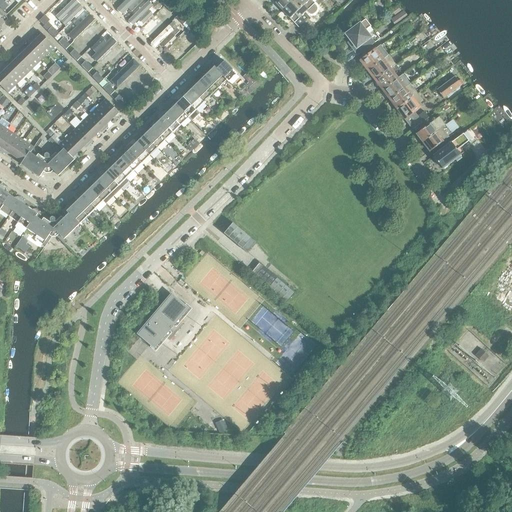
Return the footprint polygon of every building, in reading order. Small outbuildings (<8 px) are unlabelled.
[(83,9),(75,0),(73,0),(55,17),(64,27),(83,9)] [(127,0),(117,9),(123,16),(139,0),(127,0)] [(283,10),(293,0),(277,0),(278,0),(275,3),(283,10)] [(293,0),(283,10),(295,22),(304,14),(307,11),(309,13),(311,14),(313,14),(315,13),(316,11),(317,10),(317,8),(316,6),(314,4),(318,0),(293,0)] [(176,8),(170,2),(166,7),(171,13),(176,8)] [(148,3),(129,20),(133,25),(138,21),(142,25),(153,15),(149,11),(153,8),(148,3)] [(397,6),(391,10),(395,15),(401,11),(397,6)] [(167,13),(163,8),(158,12),(163,17),(167,13)] [(396,27),(409,17),(404,10),(391,19),(396,27)] [(187,20),(180,13),(176,17),(183,24),(187,20)] [(308,18),(304,14),(295,22),(299,27),(304,23),(308,18)] [(89,15),(68,35),(73,40),(93,20),(89,15)] [(50,22),(46,18),(42,22),(46,26),(50,22)] [(156,18),(141,34),(146,39),(149,35),(153,38),(164,26),(156,18)] [(365,30),(371,26),(365,19),(346,34),(353,44),(350,46),(357,56),(375,42),(365,30)] [(303,31),(308,27),(304,23),(299,27),(303,31)] [(199,31),(192,24),(187,29),(194,36),(199,31)] [(52,26),(48,30),(47,31),(55,38),(59,34),(52,26)] [(100,27),(82,44),(86,49),(105,31),(100,27)] [(168,27),(151,45),(159,54),(175,38),(171,34),(173,32),(168,27)] [(35,37),(32,39),(47,55),(55,47),(42,34),(37,39),(35,37)] [(71,45),(63,37),(58,42),(66,50),(71,45)] [(106,43),(101,39),(91,50),(95,54),(92,57),(96,62),(116,42),(112,37),(106,43)] [(47,55),(32,39),(29,42),(31,44),(26,49),(39,62),(47,55)] [(177,39),(161,54),(172,65),(188,50),(177,39)] [(368,70),(389,55),(390,54),(383,44),(378,48),(361,60),(368,70)] [(19,52),(17,54),(31,70),(39,62),(26,49),(21,54),(19,52)] [(81,56),(74,49),(70,54),(77,61),(81,56)] [(128,54),(123,49),(118,54),(114,50),(105,58),(107,60),(101,66),(108,73),(128,54)] [(31,70),(17,54),(14,57),(16,59),(11,64),(24,77),(31,70)] [(396,65),(389,55),(368,70),(376,80),(396,65)] [(86,60),(81,65),(88,72),(93,68),(86,60)] [(139,66),(134,61),(115,78),(120,83),(139,66)] [(227,80),(229,82),(237,74),(225,61),(219,66),(217,64),(214,67),(227,80)] [(4,67),(1,70),(16,85),(24,77),(11,64),(6,69),(4,67)] [(403,74),(396,65),(376,80),(383,89),(403,74)] [(51,67),(48,71),(52,76),(56,72),(51,67)] [(207,69),(204,72),(219,87),(227,80),(214,67),(209,71),(207,69)] [(16,85),(1,70),(0,70),(0,73),(0,74),(0,84),(8,93),(16,85)] [(104,79),(97,72),(92,76),(99,84),(104,79)] [(219,87),(204,72),(202,75),(204,77),(199,82),(212,95),(219,87)] [(153,81),(145,73),(126,91),(135,100),(153,81)] [(403,74),(383,89),(390,99),(410,83),(403,74)] [(461,85),(455,76),(437,89),(443,98),(446,96),(449,99),(457,93),(455,90),(461,85)] [(257,81),(254,78),(248,84),(251,87),(257,81)] [(212,95),(199,82),(194,87),(192,84),(189,87),(204,102),(212,95)] [(36,83),(32,87),(37,91),(41,87),(36,83)] [(115,91),(108,83),(103,88),(110,95),(115,91)] [(417,93),(410,83),(390,99),(397,108),(417,93)] [(32,87),(25,94),(30,98),(32,95),(36,91),(32,87)] [(188,92),(183,97),(196,110),(204,102),(189,87),(186,90),(188,92)] [(423,100),(417,93),(397,108),(405,118),(414,111),(419,107),(422,105),(420,102),(423,100)] [(126,102),(119,94),(114,99),(122,107),(126,102)] [(0,103),(6,108),(10,101),(3,96),(0,101),(0,103)] [(196,110),(183,97),(178,102),(176,99),(174,102),(189,117),(196,110)] [(106,99),(98,107),(111,120),(116,115),(118,117),(121,114),(106,99)] [(189,117),(174,102),(171,105),(173,107),(168,112),(181,125),(189,117)] [(111,120),(98,107),(90,114),(105,130),(108,127),(106,125),(111,120)] [(418,116),(414,111),(405,118),(408,123),(418,116)] [(429,117),(428,117),(424,111),(418,116),(408,123),(413,129),(429,117)] [(181,125),(168,112),(163,117),(161,115),(158,117),(173,133),(181,125)] [(105,130),(90,114),(83,122),(95,135),(100,130),(103,132),(105,130)] [(67,121),(62,116),(58,120),(62,125),(67,121)] [(157,122),(152,127),(165,140),(173,133),(158,117),(155,120),(157,122)] [(423,142),(442,127),(445,125),(438,117),(416,133),(423,142)] [(452,133),(459,127),(453,119),(446,125),(452,133)] [(83,122),(75,130),(90,145),(93,142),(91,140),(95,135),(83,122)] [(145,130),(142,133),(157,148),(165,140),(152,127),(147,132),(145,130)] [(449,136),(442,127),(423,142),(430,151),(444,141),(443,140),(449,136)] [(464,152),(461,147),(468,141),(470,144),(478,139),(470,128),(452,142),(433,155),(442,168),(455,159),(456,161),(461,157),(460,156),(461,155),(461,154),(464,152)] [(7,129),(0,138),(0,146),(2,148),(0,150),(3,152),(16,135),(7,129)] [(90,145),(75,130),(67,137),(74,144),(80,150),(85,145),(87,147),(90,145)] [(142,137),(137,142),(150,155),(157,148),(142,133),(140,135),(142,137)] [(14,156),(25,141),(16,135),(3,152),(7,155),(8,152),(14,156)] [(492,136),(481,145),(485,151),(497,143),(492,136)] [(34,147),(22,165),(40,177),(44,172),(54,171),(58,176),(74,160),(59,145),(59,144),(51,137),(49,140),(61,152),(58,154),(50,162),(50,158),(50,155),(50,154),(49,153),(48,153),(47,153),(46,153),(45,154),(45,155),(45,159),(45,162),(37,156),(33,154),(43,140),(40,138),(36,144),(34,147)] [(74,144),(67,137),(59,145),(74,160),(77,157),(75,155),(80,150),(74,144)] [(22,165),(34,147),(25,141),(14,156),(20,160),(18,163),(22,165)] [(130,145),(127,148),(142,163),(150,155),(137,142),(132,147),(130,145)] [(142,163),(127,148),(124,150),(126,152),(121,157),(134,171),(142,163)] [(114,160),(111,163),(126,178),(134,171),(121,157),(116,162),(114,160)] [(126,178),(111,163),(109,166),(111,168),(106,173),(121,189),(129,181),(126,178)] [(121,189),(106,173),(101,178),(99,175),(96,178),(114,196),(121,189)] [(114,196),(96,178),(93,181),(95,183),(90,188),(103,201),(106,204),(114,196)] [(6,188),(3,186),(0,191),(0,210),(11,195),(5,191),(6,188)] [(83,191),(80,193),(95,208),(103,201),(90,188),(85,193),(83,191)] [(80,198),(75,203),(88,216),(95,208),(80,193),(78,196),(80,198)] [(11,195),(0,210),(9,216),(21,199),(18,197),(16,199),(11,195)] [(24,201),(21,199),(9,216),(18,222),(29,207),(23,203),(24,201)] [(88,216),(75,203),(70,208),(68,206),(65,209),(80,224),(88,216)] [(29,207),(18,222),(15,227),(24,233),(27,229),(39,211),(36,209),(34,211),(29,207)] [(39,211),(27,229),(45,241),(43,244),(46,246),(52,237),(57,236),(65,244),(67,242),(64,239),(80,224),(65,209),(62,211),(66,215),(64,218),(56,226),(56,222),(55,218),(55,217),(54,216),(53,216),(52,216),(51,217),(51,218),(50,218),(50,219),(51,222),(51,226),(42,220),(39,218),(42,213),(39,211)] [(255,242),(233,223),(224,234),(247,252),(255,242)] [(22,237),(16,246),(22,250),(28,241),(22,237)] [(296,292),(259,262),(250,273),(287,303),(296,292)] [(172,295),(140,334),(152,344),(155,346),(187,308),(172,295)] [(481,348),(475,355),(483,362),(489,356),(481,348)] [(223,420),(214,424),(219,434),(228,430),(226,426),(223,420)]
